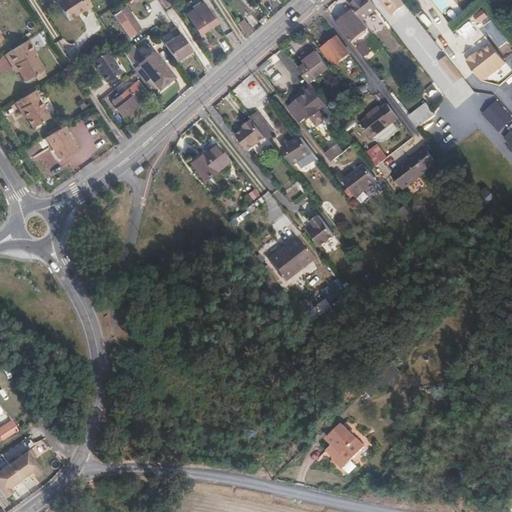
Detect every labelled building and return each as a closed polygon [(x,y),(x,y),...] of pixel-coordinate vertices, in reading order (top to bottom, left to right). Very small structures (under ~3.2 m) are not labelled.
[(94,7),(89,0),(58,0),(55,2),(68,22),(78,15),(77,13),(84,9),(86,12),(94,7)] [(354,0),(350,3),(355,10),(362,19),(377,8),(370,0),(354,0)] [(402,0),(401,0),(381,0),(389,9),(402,0)] [(203,36),(219,25),(204,2),(188,13),(203,36)] [(142,30),(127,8),(114,16),(130,39),(142,30)] [(355,10),(338,23),(349,38),(366,24),(362,19),(355,10)] [(466,29),(477,24),(474,18),(463,23),(466,29)] [(247,38),(253,33),(244,19),(237,23),(247,38)] [(491,21),(484,27),(501,48),(508,41),(491,21)] [(386,24),(376,30),(397,63),(406,57),(386,24)] [(465,41),(462,43),(478,64),(495,50),(481,32),(467,42),(465,41)] [(338,35),(320,48),(334,67),(351,54),(338,35)] [(25,36),(4,49),(15,67),(18,66),(24,76),(44,64),(33,47),(32,48),(25,36)] [(175,61),(176,60),(192,49),(182,36),(166,47),(175,61)] [(362,39),(355,45),(360,53),(368,47),(362,39)] [(478,64),(462,43),(455,48),(471,69),(478,64)] [(136,70),(143,81),(153,93),(174,76),(154,51),(145,58),(134,46),(125,54),(129,60),(136,70)] [(306,64),(300,69),(311,84),(330,69),(314,48),(301,58),(306,64)] [(0,57),(0,72),(9,66),(2,56),(0,57)] [(121,80),(136,70),(129,60),(114,70),(121,80)] [(458,73),(451,64),(446,67),(454,76),(458,73)] [(272,78),(279,84),(285,77),(277,71),(272,78)] [(148,95),(137,81),(112,101),(117,106),(116,107),(123,115),(148,95)] [(34,84),(13,97),(18,105),(21,103),(27,111),(33,122),(49,112),(38,93),(39,92),(34,84)] [(314,89),(291,107),(289,108),(300,123),(302,122),(308,116),(304,111),(313,103),(318,110),(320,110),(326,117),(331,113),(314,89)] [(248,100),(242,105),(249,115),(260,128),(266,124),(248,100)] [(482,114),(498,132),(511,119),(511,118),(496,101),(482,114)] [(21,103),(18,105),(23,113),(27,111),(21,103)] [(408,116),(418,128),(435,115),(426,103),(408,116)] [(379,106),(372,111),(373,113),(369,116),(360,124),(372,139),(373,138),(393,123),(399,118),(387,104),(381,108),(379,106)] [(260,128),(249,115),(241,121),(242,123),(232,130),(245,147),(263,133),(260,128)] [(399,130),(393,123),(373,138),(375,140),(385,141),(399,130)] [(79,150),(66,129),(47,140),(60,162),(79,150)] [(301,167),(311,160),(298,139),(284,148),(294,164),(298,162),(301,167)] [(332,162),(344,152),(337,143),(325,153),(332,162)] [(204,182),(227,164),(214,146),(191,164),(204,182)] [(31,158),(39,170),(55,160),(48,147),(31,158)] [(377,168),(383,163),(377,156),(382,152),(378,147),(367,156),(377,168)] [(423,157),(429,152),(426,149),(417,155),(419,157),(421,155),(423,157)] [(405,167),(404,165),(392,175),(404,190),(438,163),(429,152),(423,157),(421,155),(419,157),(417,155),(412,159),(413,161),(405,167)] [(355,197),(377,182),(365,164),(343,180),(355,197)] [(256,189),(248,193),(252,201),(259,197),(256,189)] [(319,206),(336,229),(353,216),(346,208),(338,214),(328,200),(319,206)] [(321,248),(334,237),(318,216),(310,222),(313,226),(307,230),(321,248)] [(290,293),(316,271),(307,260),(294,271),(292,269),(279,279),(290,293)] [(295,309),(317,324),(336,298),(314,282),(295,309)] [(381,385),(375,379),(366,389),(371,394),(381,385)] [(0,427),(0,441),(18,430),(12,420),(0,427)] [(343,467),(346,463),(364,446),(341,423),(328,437),(334,444),(327,450),(343,467)] [(29,451),(10,465),(22,482),(33,473),(36,477),(44,471),(29,451)] [(22,482),(10,465),(0,472),(0,488),(7,498),(14,493),(12,489),(22,482)]
